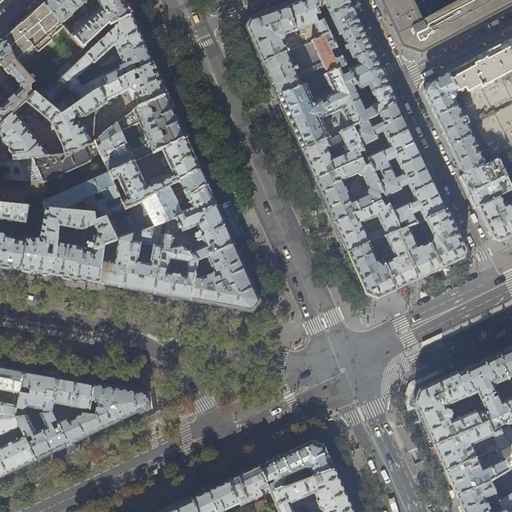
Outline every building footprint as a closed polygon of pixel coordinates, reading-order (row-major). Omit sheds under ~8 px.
[(49,0),(45,4),(62,24),(80,7),(85,13),(89,10),(84,4),(80,0),(49,0)] [(94,0),(94,3),(98,4),(101,9),(75,32),(70,26),(69,27),(67,30),(82,48),(99,33),(110,23),(111,25),(114,24),(132,16),(125,0),(94,0)] [(287,7),(302,46),(329,34),(328,30),(325,25),(323,20),(321,16),(319,12),(317,9),(320,8),(318,0),(306,0),(301,2),(287,7)] [(318,0),(320,8),(317,9),(319,12),(322,11),(321,8),(326,6),(327,9),(325,10),(326,14),(321,16),(323,20),(327,18),(331,16),(351,6),(347,0),(318,0)] [(511,0),(380,0),(393,25),(403,47),(422,53),(442,43),(475,25),(487,19),(511,4),(511,0)] [(62,24),(45,4),(22,24),(23,25),(23,26),(22,26),(21,26),(20,27),(19,28),(18,29),(18,30),(18,32),(15,33),(11,34),(6,39),(15,60),(20,66),(37,51),(39,53),(53,41),(51,39),(64,27),(62,24)] [(351,6),(331,16),(335,27),(328,30),(329,34),(332,39),(336,37),(339,36),(341,35),(360,26),(357,20),(355,16),(351,6)] [(263,64),(302,46),(287,7),(267,14),(249,20),(246,27),(255,47),(257,50),(263,64)] [(132,16),(114,24),(115,27),(113,30),(95,47),(93,45),(102,36),(99,33),(82,48),(83,49),(81,51),(86,55),(93,63),(97,68),(100,66),(117,52),(118,52),(120,56),(121,58),(146,47),(138,29),(132,16)] [(360,26),(341,35),(347,46),(345,47),(346,50),(348,49),(349,52),(344,54),(341,47),(337,49),(344,63),(349,61),(351,60),(372,51),(366,38),(360,26)] [(302,46),(263,64),(272,84),(273,87),(276,93),(278,97),(346,66),(344,63),(337,49),(332,39),(329,34),(302,46)] [(15,60),(6,39),(0,44),(0,64),(4,70),(8,75),(11,74),(20,84),(20,91),(3,107),(0,107),(0,117),(3,117),(6,121),(16,112),(26,102),(34,94),(32,91),(31,86),(35,83),(20,66),(15,60)] [(511,52),(506,42),(482,55),(448,74),(457,92),(473,122),(479,133),(493,161),(511,151),(511,52)] [(146,47),(121,58),(121,59),(122,62),(124,66),(102,76),(102,77),(91,82),(83,87),(76,78),(93,63),(86,55),(41,98),(62,115),(93,93),(101,89),(154,64),(147,50),(146,47)] [(351,65),(349,61),(344,63),(346,66),(354,80),(380,68),(376,60),(372,51),(351,60),(353,64),(357,62),(359,65),(354,67),(351,65)] [(110,64),(120,56),(118,52),(117,52),(100,66),(101,67),(110,64)] [(154,64),(101,89),(107,101),(128,91),(132,101),(135,100),(136,102),(139,108),(168,95),(166,91),(159,76),(154,64)] [(346,66),(278,97),(290,123),(292,129),(299,144),(300,147),(302,150),(353,127),(376,117),(377,116),(370,106),(366,100),(364,96),(360,90),(354,80),(346,66)] [(384,78),(380,68),(354,80),(360,90),(368,86),(372,93),(388,85),(384,78)] [(454,94),(457,92),(448,74),(441,77),(434,81),(426,85),(424,92),(428,101),(436,117),(458,106),(459,106),(457,103),(455,104),(453,100),(454,99),(455,98),(455,97),(455,95),(454,94)] [(393,95),(388,85),(372,93),(364,96),(366,100),(374,97),(377,103),(370,106),(377,116),(379,114),(396,102),(393,95)] [(62,115),(41,98),(35,94),(34,94),(26,102),(50,122),(62,147),(63,155),(80,151),(93,143),(83,124),(81,125),(79,122),(77,122),(75,122),(74,120),(74,119),(74,118),(74,117),(74,116),(76,116),(77,119),(81,120),(84,118),(85,118),(108,103),(107,101),(101,89),(93,93),(62,115)] [(154,153),(162,150),(187,138),(185,134),(178,119),(168,95),(139,108),(135,110),(93,143),(80,151),(63,155),(48,156),(12,160),(7,160),(0,160),(0,178),(42,182),(57,176),(59,178),(63,177),(62,174),(89,162),(88,159),(100,154),(107,170),(109,173),(134,162),(133,159),(121,132),(140,123),(152,149),(154,153)] [(377,120),(376,117),(353,127),(362,147),(380,139),(378,135),(383,133),(387,141),(409,130),(402,114),(401,112),(396,102),(379,114),(382,121),(379,123),(380,125),(373,128),(370,123),(377,120)] [(442,130),(449,146),(472,136),(479,133),(473,122),(469,124),(466,117),(464,118),(458,106),(436,117),(442,130)] [(48,156),(16,112),(6,121),(0,126),(0,133),(3,138),(2,139),(7,146),(9,145),(10,147),(9,150),(12,155),(12,160),(48,156)] [(353,127),(302,150),(306,161),(315,180),(367,158),(362,147),(353,127)] [(409,130),(387,141),(391,149),(387,151),(386,149),(382,150),(382,151),(367,158),(376,178),(392,171),(388,162),(392,160),(394,161),(396,160),(400,167),(422,157),(414,141),(409,130)] [(455,159),(463,175),(489,163),(488,160),(485,162),(472,136),(449,146),(455,159)] [(188,142),(187,138),(162,150),(165,157),(163,158),(161,161),(166,173),(150,180),(150,183),(151,184),(146,186),(135,162),(134,162),(109,173),(113,181),(118,179),(126,197),(121,200),(126,210),(135,206),(142,202),(164,189),(170,186),(179,181),(201,170),(188,142)] [(145,145),(132,151),(133,153),(143,149),(144,148),(145,147),(145,146),(145,145)] [(511,151),(493,161),(489,163),(463,175),(471,192),(479,208),(500,197),(505,195),(511,191),(511,151)] [(376,178),(386,198),(402,191),(401,188),(408,185),(410,188),(407,189),(407,191),(400,195),(401,199),(406,197),(407,200),(411,199),(410,196),(412,194),(417,203),(409,206),(408,204),(392,212),(401,230),(413,225),(418,224),(413,214),(418,212),(419,214),(421,213),(425,220),(447,210),(439,194),(427,168),(422,157),(400,167),(403,174),(401,175),(402,178),(400,178),(396,179),(392,171),(376,178)] [(387,200),(386,198),(376,178),(367,158),(315,180),(324,201),(325,202),(334,224),(387,200)] [(195,193),(208,185),(206,180),(201,170),(179,181),(187,199),(187,198),(195,193)] [(95,222),(107,217),(126,210),(121,200),(113,181),(109,173),(44,201),(40,192),(34,194),(37,201),(26,200),(25,207),(29,207),(46,209),(61,211),(94,214),(95,222)] [(217,182),(208,185),(215,200),(223,197),(217,182)] [(181,203),(178,205),(183,216),(185,221),(217,206),(216,203),(215,200),(208,185),(195,193),(187,198),(191,206),(192,208),(186,210),(181,203)] [(170,217),(172,221),(183,216),(178,205),(170,186),(164,189),(142,202),(145,208),(133,213),(141,232),(166,222),(164,218),(170,217)] [(511,204),(505,208),(500,197),(479,208),(486,223),(493,237),(493,239),(500,241),(511,236),(511,235),(511,204)] [(387,200),(334,224),(338,232),(343,242),(348,253),(374,242),(381,239),(379,236),(381,235),(379,230),(367,235),(361,224),(377,216),(387,236),(397,232),(401,230),(392,212),(387,200)] [(227,202),(217,206),(232,240),(242,235),(227,202)] [(25,207),(0,204),(0,219),(26,225),(29,207),(25,207)] [(207,257),(234,245),(233,242),(232,240),(217,206),(185,221),(183,216),(172,221),(167,222),(178,246),(197,261),(204,258),(207,257)] [(27,242),(26,243),(20,270),(35,272),(50,275),(56,243),(59,226),(61,211),(46,209),(40,240),(39,240),(37,240),(36,240),(35,240),(30,239),(30,240),(29,240),(28,240),(27,241),(27,242)] [(447,210),(425,220),(420,222),(422,226),(427,224),(434,237),(433,241),(430,243),(442,269),(456,262),(464,259),(466,251),(455,227),(447,210)] [(67,278),(99,284),(103,252),(104,246),(117,241),(107,217),(95,222),(94,214),(61,211),(59,226),(83,230),(94,227),(97,236),(92,237),(89,237),(87,247),(94,248),(93,251),(91,254),(90,253),(85,252),(86,250),(85,248),(56,243),(50,275),(67,278)] [(166,222),(141,232),(133,235),(123,288),(139,291),(154,294),(167,222),(166,222)] [(191,301),(197,261),(178,246),(167,222),(154,294),(155,294),(167,296),(172,297),(191,301)] [(430,274),(442,269),(430,243),(418,248),(410,231),(415,229),(413,225),(401,230),(397,232),(419,279),(430,274)] [(408,285),(419,279),(397,232),(387,236),(381,239),(374,242),(375,245),(376,247),(382,244),(382,243),(387,240),(395,259),(384,264),(397,290),(408,285)] [(0,266),(20,270),(26,243),(12,241),(12,239),(8,239),(8,238),(7,237),(6,236),(0,235),(0,266)] [(123,288),(133,235),(119,240),(115,260),(113,260),(112,263),(107,263),(109,253),(103,252),(99,284),(109,286),(123,288)] [(375,245),(374,242),(348,253),(361,283),(366,294),(378,299),(397,290),(384,264),(383,261),(380,263),(380,265),(378,264),(371,247),(375,245)] [(197,261),(191,301),(218,306),(252,312),(260,302),(243,264),(236,249),(234,245),(207,257),(214,273),(203,278),(204,271),(202,270),(204,258),(197,261)] [(167,296),(155,294),(153,302),(165,305),(167,296)] [(497,353),(511,345),(511,340),(495,348),(497,353)] [(511,345),(497,353),(491,356),(511,400),(511,345)] [(459,371),(456,372),(471,405),(481,400),(486,410),(476,414),(481,425),(487,422),(493,435),(501,431),(499,427),(507,423),(510,424),(511,423),(511,400),(491,356),(471,365),(467,367),(459,371)] [(411,409),(417,407),(414,402),(419,390),(455,373),(452,366),(412,385),(409,393),(407,399),(411,409)] [(0,395),(18,399),(23,372),(6,369),(0,367),(0,419),(15,418),(16,407),(0,403),(0,395)] [(45,369),(43,376),(58,378),(59,372),(45,369)] [(38,375),(23,372),(18,399),(16,407),(15,418),(16,418),(25,416),(26,411),(28,411),(29,408),(43,410),(44,413),(52,412),(58,378),(43,376),(38,375)] [(456,372),(455,373),(419,390),(414,402),(417,407),(424,422),(434,446),(481,425),(476,414),(471,405),(456,372)] [(149,407),(140,411),(144,419),(155,413),(152,396),(151,387),(97,377),(95,385),(122,390),(147,394),(149,407)] [(76,382),(58,378),(52,412),(89,415),(91,401),(94,385),(76,382)] [(95,385),(94,385),(91,401),(98,402),(95,416),(96,416),(102,429),(135,414),(140,411),(149,407),(147,394),(122,390),(95,385)] [(52,412),(44,413),(36,415),(37,418),(41,416),(46,428),(39,432),(37,429),(34,431),(27,416),(25,416),(16,418),(35,460),(48,455),(67,445),(52,412)] [(95,416),(89,415),(52,412),(67,445),(88,436),(102,429),(96,416),(95,416)] [(16,418),(15,418),(0,419),(0,436),(16,429),(20,439),(0,448),(0,461),(6,474),(23,466),(35,460),(16,418)] [(493,435),(487,422),(481,425),(434,446),(439,457),(445,471),(477,457),(472,445),(493,435)] [(501,431),(493,435),(497,444),(499,447),(501,452),(511,445),(511,430),(511,431),(510,427),(501,431)] [(285,453),(258,466),(268,487),(271,492),(302,480),(299,471),(305,468),(306,469),(307,470),(310,470),(312,477),(335,469),(328,453),(324,444),(312,440),(285,453)] [(491,482),(457,496),(459,501),(463,511),(511,511),(511,445),(501,452),(509,470),(509,471),(511,469),(511,494),(499,502),(498,501),(496,502),(498,506),(501,505),(503,510),(498,511),(490,511),(487,504),(497,499),(491,482)] [(501,452),(499,447),(496,449),(501,461),(483,469),(477,457),(445,471),(450,482),(457,496),(491,482),(509,470),(501,452)] [(244,472),(229,479),(241,506),(263,495),(261,490),(268,487),(258,466),(244,472)] [(335,469),(312,477),(302,480),(271,492),(270,492),(278,511),(354,511),(346,494),(335,469)] [(225,511),(233,507),(235,511),(234,511),(243,511),(241,506),(229,479),(217,485),(191,497),(198,511),(197,511),(225,511)] [(159,511),(197,511),(198,511),(191,497),(159,511)]
